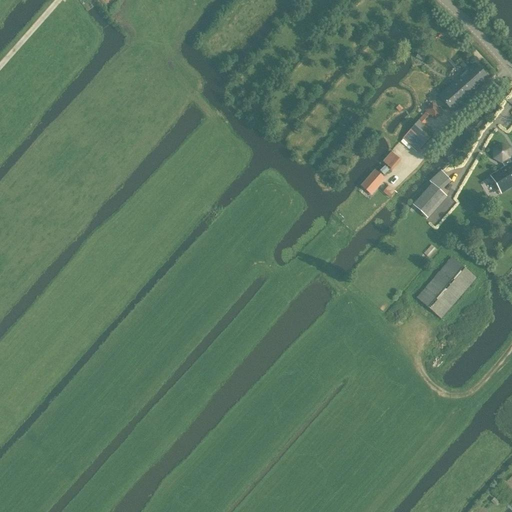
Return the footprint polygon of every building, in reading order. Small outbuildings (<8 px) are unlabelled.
[(453,112),(489,79),(475,64),(439,97),(453,112)] [(424,110),(426,112),(429,115),(434,120),(443,112),(432,102),(424,110)] [(415,151),(432,135),(418,122),(402,138),(415,151)] [(501,143),(492,148),(492,159),(502,164),(505,168),(493,175),(495,179),(495,181),(495,183),(496,185),(497,186),(498,188),(500,189),(502,189),(504,192),(511,187),(511,163),(511,164),(509,160),(510,159),(510,148),(501,143)] [(379,171),(384,176),(389,171),(384,166),(379,171)] [(374,170),(360,186),(371,196),(385,179),(374,170)] [(432,185),(413,204),(427,217),(446,198),(439,191),(433,185),(432,185)] [(441,319),(475,278),(451,258),(417,299),(441,319)]
